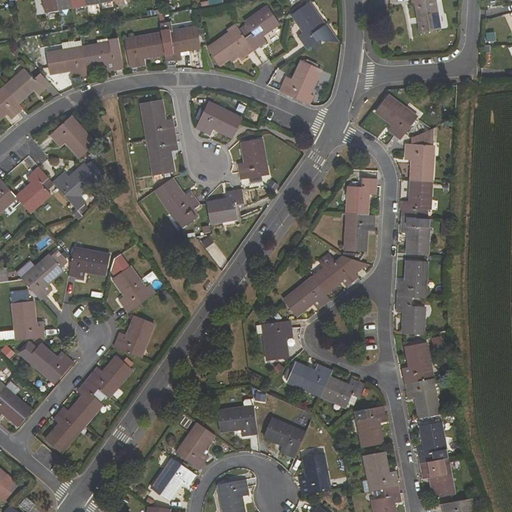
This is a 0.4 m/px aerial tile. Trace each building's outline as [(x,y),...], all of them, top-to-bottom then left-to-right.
[(43,0),(45,12),(59,10),(57,0),(43,0)] [(57,0),(59,10),(73,8),(71,0),(57,0)] [(441,28),(435,0),(411,0),(412,3),(415,3),(420,32),(441,28)] [(309,3),(292,14),(304,31),(297,36),(306,49),(307,50),(320,41),(339,43),(326,25),(325,26),(309,3)] [(240,31),(254,51),(267,42),(263,35),(280,23),(268,7),(245,23),(248,26),(240,31)] [(173,45),(164,47),(165,54),(166,62),(182,60),(181,51),(201,48),(198,28),(170,33),(173,45)] [(240,31),(233,36),(230,33),(208,48),(220,65),(237,53),(241,60),(254,51),(240,31)] [(165,54),(164,47),(161,35),(134,39),(135,43),(126,44),(130,68),(146,65),(145,57),(165,54)] [(83,48),(84,51),(87,67),(107,63),(108,72),(125,69),(119,38),(110,39),(110,43),(83,48)] [(72,78),(88,75),(87,67),(84,51),(75,52),(74,49),(47,54),(50,73),(71,70),(72,78)] [(286,76),(279,91),(305,102),(320,69),(302,60),(294,79),(286,76)] [(26,69),(5,88),(18,103),(33,89),(39,95),(51,85),(41,73),(34,79),(26,69)] [(12,120),(24,109),(18,103),(5,88),(0,92),(0,119),(6,114),(12,120)] [(388,95),(376,111),(392,123),(387,130),(400,140),(415,120),(408,115),(410,112),(388,95)] [(150,131),(151,139),(176,135),(173,119),(165,120),(161,100),(141,103),(146,131),(150,131)] [(211,135),(214,128),(233,137),(240,124),(242,119),(217,107),(211,118),(203,114),(197,128),(211,135)] [(67,142),(81,158),(96,144),(77,123),(74,125),(69,119),(50,136),(60,147),(67,142)] [(149,148),(155,175),(174,172),(170,152),(178,150),(176,135),(151,139),(153,148),(149,148)] [(239,173),(240,180),(265,176),(263,166),(266,166),(262,139),(242,142),(246,162),(237,164),(239,173)] [(404,159),(413,160),(411,180),(431,181),(433,154),(430,154),(430,145),(405,143),(404,159)] [(70,177),(65,171),(52,182),(78,211),(87,202),(80,195),(99,178),(85,163),(70,177)] [(32,184),(16,197),(30,212),(51,194),(41,183),(48,177),(38,167),(27,178),(32,184)] [(347,213),(351,213),(367,214),(368,193),(376,194),(377,178),(362,177),(361,186),(349,185),(347,213)] [(0,212),(10,203),(8,201),(14,195),(1,180),(0,178),(0,212)] [(183,196),(172,178),(156,190),(182,228),(197,218),(192,210),(200,204),(191,191),(183,196)] [(402,200),(401,216),(416,217),(417,208),(430,209),(431,181),(411,180),(410,201),(402,200)] [(235,190),(227,192),(228,199),(207,203),(211,223),(238,218),(236,205),(245,204),(242,189),(235,190)] [(375,231),(376,214),(367,214),(351,213),(350,222),(347,222),(345,250),(365,251),(366,230),(375,231)] [(427,255),(429,227),(416,226),(416,217),(401,216),(400,232),(408,233),(407,254),(427,255)] [(85,271),(106,275),(110,255),(82,250),(82,253),(73,251),(72,259),(68,276),(84,279),(85,271)] [(313,277),(314,280),(325,293),(341,280),(346,287),(359,277),(356,273),(368,263),(341,255),(334,260),(328,252),(318,260),(324,268),(313,277)] [(119,300),(128,313),(155,294),(149,285),(145,288),(130,266),(128,268),(119,254),(112,267),(117,276),(114,278),(125,295),(119,300)] [(25,282),(41,300),(53,290),(48,284),(63,270),(50,255),(29,273),(31,276),(25,282)] [(397,296),(412,297),(422,298),(422,289),(425,289),(427,261),(407,260),(406,280),(398,279),(397,296)] [(318,309),(330,299),(325,293),(314,280),(307,286),(305,283),(284,300),(296,315),(312,302),(318,309)] [(425,289),(422,289),(422,298),(430,298),(430,289),(425,289)] [(404,312),(403,333),(423,334),(424,306),(412,305),(412,297),(397,296),(396,311),(404,312)] [(13,304),(17,332),(20,331),(21,340),(45,337),(43,321),(35,322),(33,302),(13,304)] [(120,332),(114,347),(138,356),(141,347),(144,348),(154,323),(136,316),(128,335),(120,332)] [(276,321),(266,323),(267,332),(264,332),(268,360),(287,357),(285,337),(293,336),(291,319),(276,321)] [(402,368),(405,384),(429,379),(428,370),(431,369),(426,342),(406,346),(410,366),(402,368)] [(57,358),(41,344),(37,349),(31,344),(22,354),(49,378),(51,375),(58,381),(74,362),(62,352),(57,358)] [(97,367),(87,379),(99,389),(106,395),(112,387),(115,389),(132,369),(117,356),(103,372),(97,367)] [(323,392),(329,377),(332,370),(318,363),(314,371),(295,362),(288,381),(313,392),(314,389),(323,392)] [(348,385),(329,377),(323,392),(321,396),(346,406),(352,395),(360,398),(366,384),(351,378),(348,385)] [(83,396),(70,412),(82,422),(85,425),(103,403),(94,395),(99,389),(87,379),(77,391),(83,396)] [(416,398),(420,418),(439,415),(434,387),(431,388),(429,379),(405,384),(408,399),(416,398)] [(2,390),(0,392),(0,416),(4,412),(19,426),(32,411),(11,394),(13,392),(6,386),(2,390)] [(383,443),(379,423),(387,421),(384,405),(356,411),(363,447),(383,443)] [(76,430),(82,422),(70,412),(64,406),(53,418),(60,424),(46,440),(61,453),(79,432),(76,430)] [(220,431),(240,428),(242,437),(257,434),(254,409),(245,410),(244,407),(217,411),(220,431)] [(282,444),(279,452),(294,458),(304,435),(296,432),(297,429),(272,418),(264,436),(282,444)] [(417,447),(420,463),(444,458),(442,450),(446,449),(440,422),(421,425),(425,446),(417,447)] [(209,456),(202,452),(214,434),(198,423),(182,446),(184,447),(179,455),(200,470),(209,456)] [(365,455),(372,491),(375,490),(384,489),(385,489),(399,486),(396,470),(387,472),(383,451),(365,455)] [(327,489),(325,480),(328,479),(323,453),(304,456),(307,477),(299,478),(302,494),(327,489)] [(446,468),(444,458),(420,463),(423,479),(431,477),(434,498),(454,494),(449,467),(446,468)] [(180,483),(187,488),(196,474),(176,460),(170,467),(168,466),(151,489),(168,500),(180,483)] [(0,496),(5,501),(18,485),(0,469),(0,496)] [(222,483),(223,492),(220,493),(223,511),(243,511),(241,496),(249,495),(246,479),(222,483)] [(375,511),(395,511),(394,503),(402,501),(399,486),(385,489),(386,497),(373,499),(375,511)] [(28,511),(35,505),(26,497),(20,505),(28,511)] [(472,511),(472,508),(468,508),(466,499),(442,503),(443,511),(472,511)]
